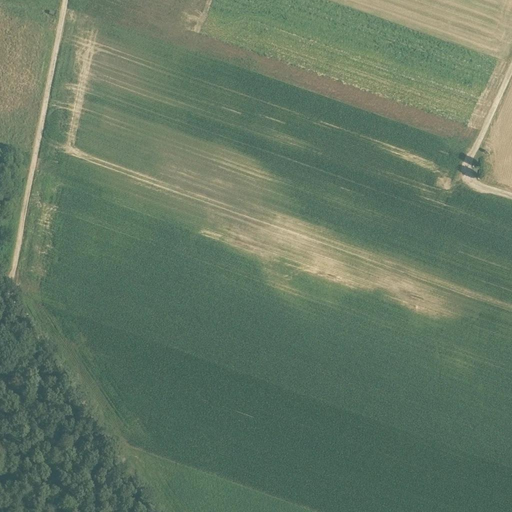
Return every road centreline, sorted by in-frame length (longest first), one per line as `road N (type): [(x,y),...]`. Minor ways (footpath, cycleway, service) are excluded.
road 1 (track): [(7,301),(65,0)]
road 2 (track): [(152,511),(7,301)]
road 3 (track): [(511,207),(466,186),(511,80)]
